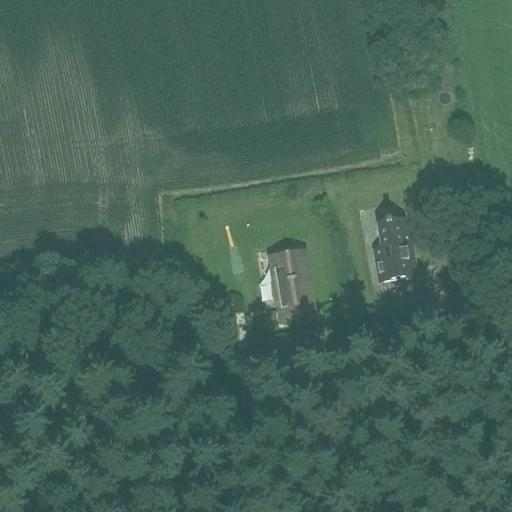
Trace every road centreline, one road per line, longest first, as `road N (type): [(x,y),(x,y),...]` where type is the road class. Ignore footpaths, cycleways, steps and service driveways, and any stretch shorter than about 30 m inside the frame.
road 1 (track): [(511,316),(0,382)]
road 2 (track): [(466,320),(459,360),(359,511)]
